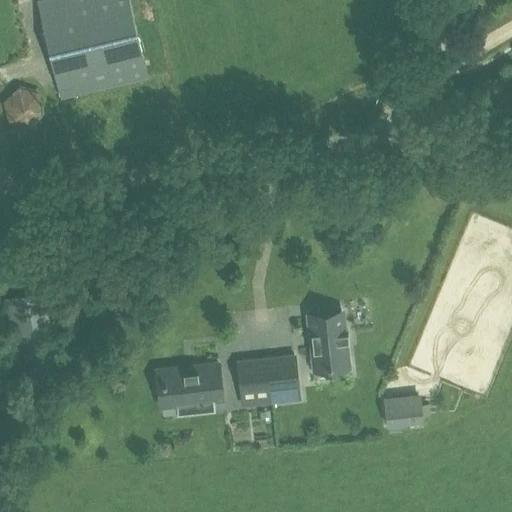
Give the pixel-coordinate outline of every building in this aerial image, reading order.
[(37,0),(61,97),(148,76),(129,0),(37,0)] [(33,87),(14,97),(25,116),(44,106),(33,87)] [(62,350),(48,286),(4,296),(18,360),(62,350)] [(310,313),(315,365),(327,363),(328,364),(331,364),(331,362),(347,361),(344,339),(349,339),(348,329),(343,330),(341,310),(310,313)] [(266,358),(271,400),(299,397),(294,354),(266,358)] [(271,400),(266,358),(239,361),(243,403),(271,400)] [(165,403),(191,400),(192,410),(213,408),(212,398),(222,397),(219,363),(161,369),(165,403)] [(420,397),(386,401),(389,427),(423,423),(420,397)]
